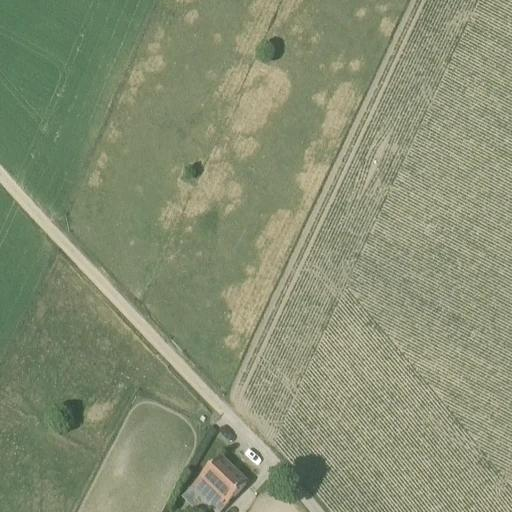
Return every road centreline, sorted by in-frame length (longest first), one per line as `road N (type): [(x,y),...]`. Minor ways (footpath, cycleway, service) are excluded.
road 1 (track): [(0,164),(226,409)]
road 2 (unclassified): [(226,409),(316,511)]
